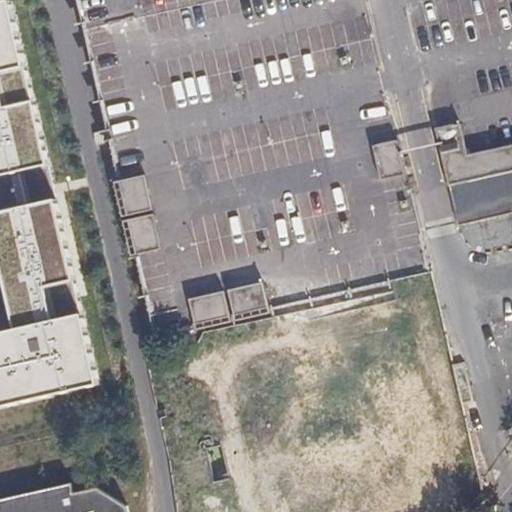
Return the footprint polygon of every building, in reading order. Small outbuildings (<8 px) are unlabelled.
[(5,1),(0,1),(0,265),(15,328),(0,331),(0,406),(97,384),(5,1)] [(383,142),(389,175),(412,170),(405,138),(383,142)] [(511,211),(511,143),(476,151),(474,141),(448,146),(462,221),(511,211)] [(143,251),(172,244),(153,173),(125,180),(143,251)] [(206,325),(280,307),(273,279),(199,297),(206,325)] [(321,426),(377,416),(392,498),(411,494),(414,511),(448,511),(457,510),(452,482),(462,480),(431,307),(303,330),(321,426)] [(70,483),(5,498),(0,499),(0,511),(127,511),(126,509),(94,490),(72,494),(70,483)]
